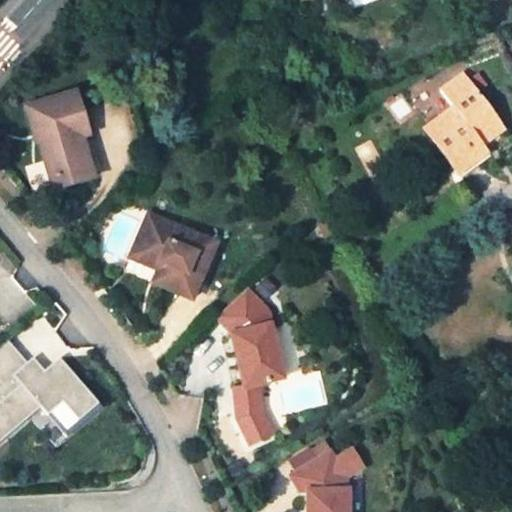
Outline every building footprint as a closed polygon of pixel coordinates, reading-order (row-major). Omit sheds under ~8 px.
[(502,130),(462,76),(441,92),(453,108),(425,130),(459,175),(488,152),(482,145),(478,139),(484,135),(489,140),(502,130)] [(75,94),(27,107),(33,129),(41,128),(44,139),(40,140),(51,181),(83,172),(72,129),(82,126),(84,125),(75,94)] [(83,172),(51,181),(53,189),(93,178),(80,132),(83,131),(82,126),(72,129),(83,172)] [(482,145),(489,140),(484,135),(478,139),(482,145)] [(220,239),(150,213),(137,246),(173,260),(163,283),(197,295),(220,239)] [(137,246),(133,256),(162,267),(156,280),(163,283),(173,260),(137,246)] [(127,272),(153,280),(156,269),(130,261),(127,272)] [(250,282),(222,311),(237,326),(253,381),(242,384),(249,411),(276,405),(268,377),(291,370),(276,317),(277,317),(273,304),(250,282)] [(0,442),(45,407),(67,436),(104,407),(63,355),(41,372),(16,340),(0,351),(0,442)] [(276,405),(249,411),(251,415),(268,439),(289,427),(276,405)] [(348,480),(332,454),(292,478),(302,494),(309,493),(309,511),(349,511),(349,492),(347,493),(348,480)]
